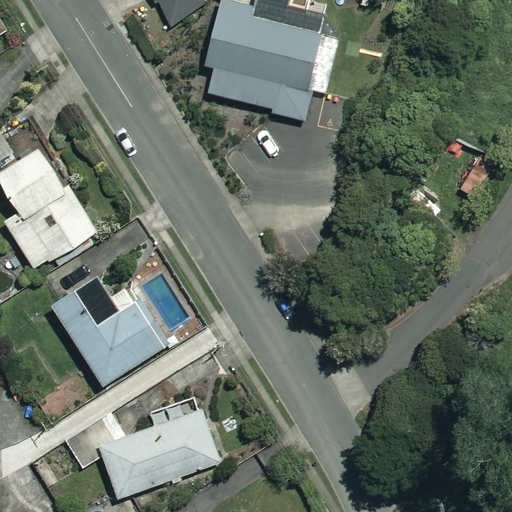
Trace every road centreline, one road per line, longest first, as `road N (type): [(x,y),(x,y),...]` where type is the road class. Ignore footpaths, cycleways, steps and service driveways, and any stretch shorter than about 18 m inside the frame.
road 1 (residential): [(63,0),(322,412)]
road 2 (residential): [(322,412),(435,318),(511,221)]
